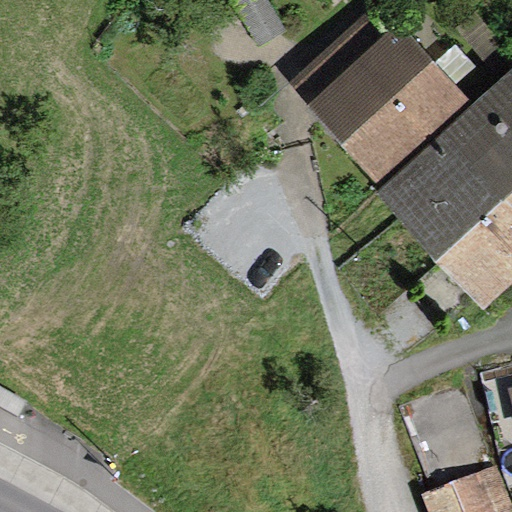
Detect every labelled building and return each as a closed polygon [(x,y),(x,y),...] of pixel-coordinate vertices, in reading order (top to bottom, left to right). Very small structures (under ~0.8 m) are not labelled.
[(286,25),(270,0),(231,0),(258,43),(286,25)] [(470,96),(396,14),(302,98),(376,180),(470,96)] [(511,57),(470,96),(376,180),(371,184),(484,310),(511,284),(511,57)] [(511,385),(503,388),(511,419),(511,385)] [(511,511),(511,500),(496,463),(418,495),(425,511),(511,511)]
